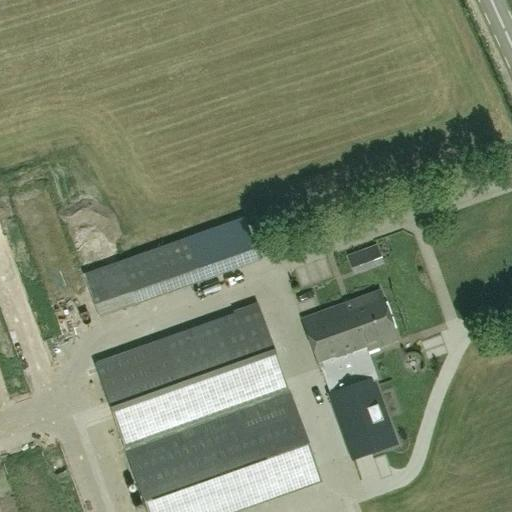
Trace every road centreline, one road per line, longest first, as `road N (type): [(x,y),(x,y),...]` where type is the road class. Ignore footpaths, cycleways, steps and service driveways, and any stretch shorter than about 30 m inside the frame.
road 1 (unknown): [(266,264),(83,340),(74,375),(117,511)]
road 2 (unknown): [(511,167),(266,264)]
road 3 (unknown): [(317,511),(335,486),(301,369)]
